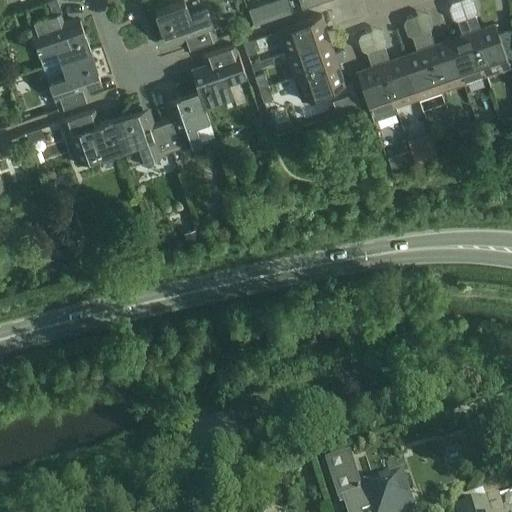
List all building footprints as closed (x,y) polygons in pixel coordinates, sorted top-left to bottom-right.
[(48,0),(52,14),(61,11),(57,0),(48,0)] [(283,0),(282,0),(277,8),(285,14),(291,5),(283,0)] [(248,8),(254,25),(272,18),(266,1),(248,8)] [(183,50),(216,39),(207,10),(189,15),(185,2),(156,11),(166,41),(179,36),(183,50)] [(56,46),(61,59),(91,49),(81,20),(66,25),(61,11),(29,22),(39,51),(56,46)] [(277,29),(285,53),(324,39),(320,26),(325,24),(321,14),(277,29)] [(506,56),(511,55),(511,30),(498,32),(496,26),(481,31),(475,14),(466,17),(486,74),(509,65),(506,56)] [(463,38),(449,42),(463,81),(486,74),(466,17),(457,20),(463,38)] [(440,89),(463,81),(449,42),(435,47),(429,30),(420,33),(440,89)] [(417,97),(440,89),(420,33),(412,36),(418,53),(404,58),(417,97)] [(243,41),(247,54),(256,51),(252,38),(243,41)] [(285,53),(293,76),(337,60),(334,52),(329,53),(324,39),(285,53)] [(208,69),(193,74),(198,87),(199,86),(204,101),(232,91),(228,79),(245,74),(235,44),(203,55),(208,69)] [(395,105),(417,97),(404,58),(390,63),(384,45),(375,49),(395,105)] [(48,79),(58,108),(91,96),(87,84),(101,79),(91,49),(61,59),(66,73),(48,79)] [(341,49),(334,52),(337,60),(344,58),(341,49)] [(372,69),(357,74),(371,113),(373,118),(396,110),(395,105),(375,49),(366,52),(372,69)] [(337,60),(293,76),(301,99),(340,86),(335,71),(340,69),(337,60)] [(263,71),(254,75),(259,87),(268,84),(263,71)] [(174,111),(161,116),(173,149),(201,140),(195,121),(208,117),(203,101),(204,101),(199,86),(198,87),(193,74),(198,87),(169,97),(174,111)] [(268,84),(259,87),(263,100),(272,97),(268,84)] [(141,107),(114,116),(124,147),(140,142),(145,159),(173,149),(161,116),(146,121),(141,107)] [(77,163),(124,147),(114,116),(100,121),(95,108),(62,120),(77,163)] [(511,115),(503,118),(505,127),(511,125),(511,115)] [(260,116),(252,119),(256,130),(264,127),(260,116)] [(498,123),(486,127),(490,136),(502,132),(498,123)] [(473,128),(458,133),(462,145),(477,140),(473,128)] [(454,131),(435,137),(441,153),(460,146),(454,131)] [(434,143),(412,151),(416,162),(437,154),(434,143)] [(409,149),(387,156),(391,168),(413,161),(409,149)] [(234,200),(220,205),(227,224),(240,219),(234,200)] [(197,228),(184,232),(188,245),(201,241),(197,228)] [(58,243),(44,247),(47,258),(61,253),(58,243)] [(494,422),(473,428),(480,452),(501,445),(494,422)] [(346,457),(326,463),(332,485),(338,503),(343,501),(345,511),(371,511),(377,510),(377,511),(415,511),(413,505),(408,506),(399,477),(370,486),(356,490),(346,457)] [(466,506),(457,509),(458,511),(502,511),(502,508),(498,496),(486,500),(466,506)]
